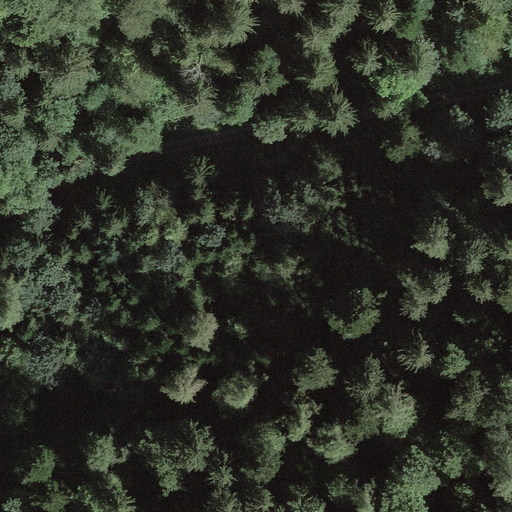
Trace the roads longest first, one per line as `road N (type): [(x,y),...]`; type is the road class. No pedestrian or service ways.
road 1 (track): [(511,78),(189,141),(47,180)]
road 2 (track): [(47,180),(57,122),(94,52),(142,0)]
